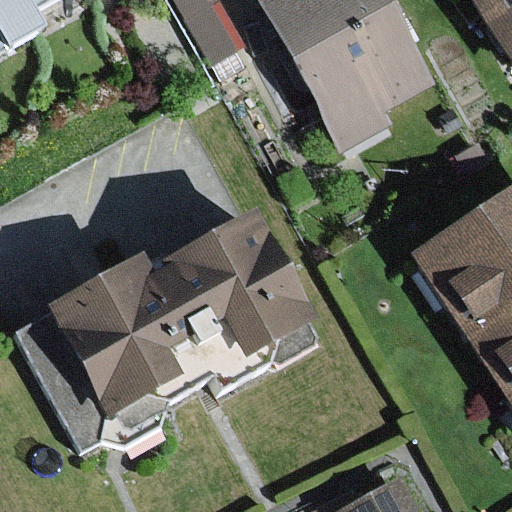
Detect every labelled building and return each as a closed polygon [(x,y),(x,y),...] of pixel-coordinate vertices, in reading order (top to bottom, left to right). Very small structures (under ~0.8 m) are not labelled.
[(0,0),(0,60),(37,40),(27,22),(66,0),(0,0)] [(164,0),(207,72),(235,56),(206,8),(220,0),(164,0)] [(384,0),(247,0),(338,158),(388,130),(381,117),(434,87),(384,0)] [(511,0),(458,0),(511,79),(511,0)] [(511,192),(406,262),(511,422),(511,192)] [(48,326),(18,343),(80,459),(98,449),(123,453),(158,435),(162,414),(208,389),(214,400),(263,374),(270,353),(308,333),(248,222),(139,280),(134,271),(44,319),(48,326)] [(410,511),(395,484),(344,511),(410,511)]
